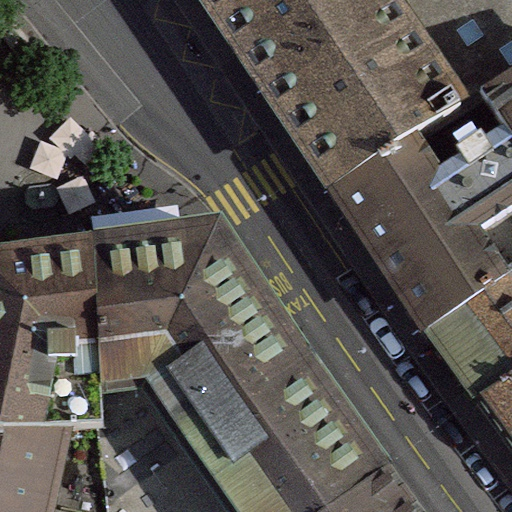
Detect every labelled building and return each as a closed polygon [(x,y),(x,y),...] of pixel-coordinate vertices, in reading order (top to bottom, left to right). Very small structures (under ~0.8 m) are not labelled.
[(511,0),(200,0),(323,183),(415,126),(478,87),(511,65),(511,0)] [(16,21),(4,30),(28,58),(39,48),(16,21)] [(415,126),(323,183),(422,329),(511,269),(511,65),(478,87),(503,121),(438,161),(415,126)] [(201,215),(82,235),(86,391),(134,390),(176,453),(303,357),(201,215)] [(0,246),(0,429),(87,428),(86,391),(82,235),(0,246)] [(511,269),(422,329),(471,399),(511,372),(511,269)] [(323,511),(382,469),(303,357),(176,453),(215,511),(323,511)] [(511,372),(471,399),(511,456),(511,372)] [(215,511),(176,453),(134,390),(86,391),(87,428),(98,511),(215,511)] [(98,511),(87,428),(0,429),(0,511),(98,511)] [(413,511),(382,469),(323,511),(413,511)]
